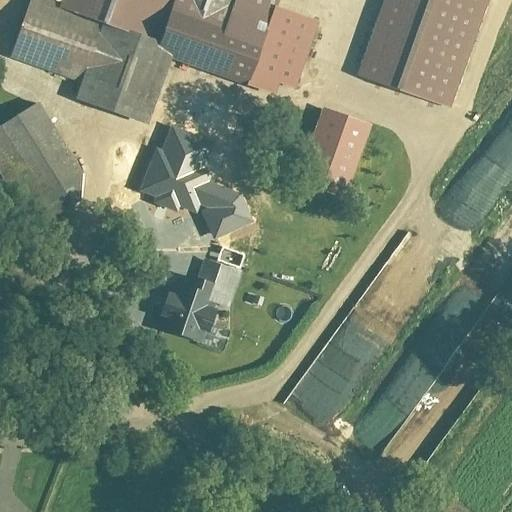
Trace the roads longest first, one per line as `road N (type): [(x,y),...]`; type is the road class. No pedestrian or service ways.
road 1 (unclassified): [(163,413),(0,254)]
road 2 (unclassified): [(0,423),(100,428),(163,413)]
road 3 (unclassified): [(293,511),(163,413)]
